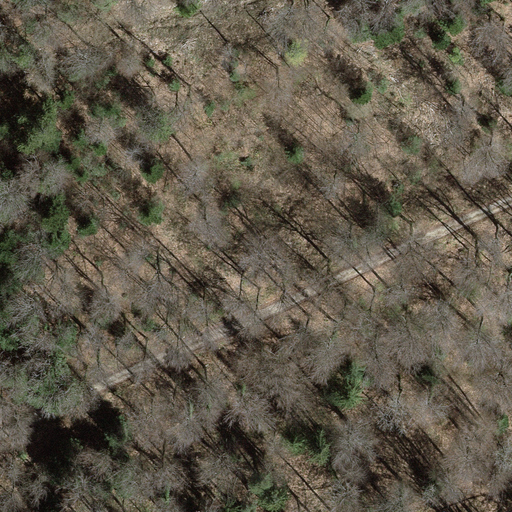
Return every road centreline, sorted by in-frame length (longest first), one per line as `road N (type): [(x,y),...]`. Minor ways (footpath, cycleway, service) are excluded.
road 1 (track): [(0,432),(511,202)]
road 2 (track): [(0,59),(234,0)]
